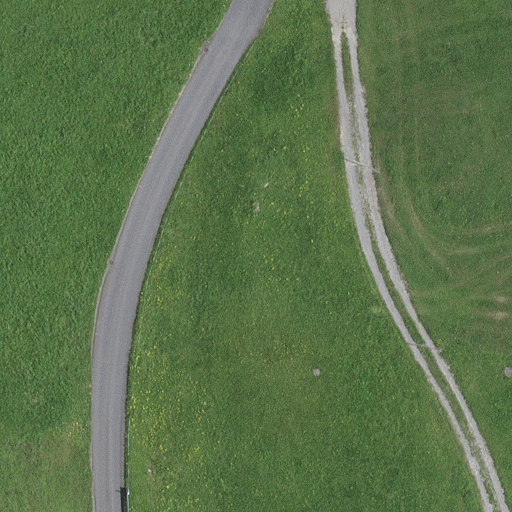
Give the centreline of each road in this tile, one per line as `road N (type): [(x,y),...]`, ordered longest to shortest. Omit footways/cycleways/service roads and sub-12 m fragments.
road 1 (track): [(502,511),(451,382),(373,237),(348,0)]
road 2 (unclassified): [(248,0),(142,229),(109,363),(104,511)]
